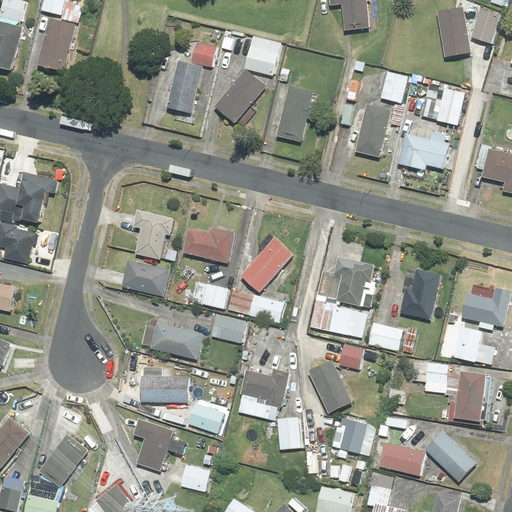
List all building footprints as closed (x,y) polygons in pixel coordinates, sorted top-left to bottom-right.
[(27,2),(17,0),(8,0),(4,18),(23,22),(27,2)] [(370,0),(334,0),(335,7),(346,5),(349,32),(374,29),(370,0)] [(468,8),(442,12),(449,58),(475,54),(468,8)] [(504,16),(485,10),(475,39),(494,45),(504,16)] [(81,25),(54,19),(43,67),(70,73),(81,25)] [(27,27),(0,21),(0,68),(17,72),(27,27)] [(237,39),(227,37),(225,49),(235,51),(237,39)] [(183,61),(171,109),(197,115),(208,67),(183,61)] [(251,70),(219,107),(240,125),(272,87),(251,70)] [(411,77),(392,73),(386,100),(406,104),(411,77)] [(350,101),(359,103),(363,83),(354,81),(350,101)] [(294,86),(281,137),(306,143),(311,120),(316,121),(321,104),(316,103),(319,92),(294,86)] [(469,95),(449,90),(445,103),(430,99),(425,119),(461,128),(469,95)] [(359,103),(350,101),(345,125),(354,127),(359,103)] [(396,110),(372,104),(360,152),(384,158),(396,110)] [(408,107),(397,105),(396,110),(393,124),(404,126),(408,107)] [(410,134),(403,165),(430,171),(431,166),(448,170),(454,145),(410,134)] [(511,153),(494,149),(487,178),(509,184),(507,192),(511,192),(511,153)] [(3,181),(0,193),(0,207),(18,212),(17,219),(36,224),(37,221),(45,223),(53,191),(58,192),(61,180),(29,172),(25,187),(3,181)] [(179,219),(143,210),(139,228),(146,230),(140,255),(165,261),(171,236),(175,237),(179,219)] [(21,224),(4,220),(0,239),(0,244),(9,246),(7,257),(31,262),(36,243),(39,243),(42,232),(20,227),(21,224)] [(194,229),(188,254),(232,265),(240,234),(216,228),(214,234),(194,229)] [(281,238),(245,276),(264,294),(300,256),(281,238)] [(181,252),(170,250),(168,261),(179,263),(181,252)] [(379,266),(344,257),(340,274),(346,276),(340,301),(366,307),(372,282),(375,283),(379,266)] [(133,261),(126,288),(168,298),(174,271),(133,261)] [(410,289),(404,313),(435,321),(446,275),(422,270),(417,291),(410,289)] [(0,284),(0,309),(15,313),(20,289),(0,284)] [(232,289),(211,284),(206,305),(227,310),(232,289)] [(471,294),(466,319),(508,328),(511,309),(511,291),(500,288),(498,300),(471,294)] [(289,306),(237,291),(232,310),(284,324),(289,306)] [(371,314),(343,309),(344,307),(329,304),(330,298),(321,297),(319,307),(315,329),(367,338),(371,314)] [(250,325),(222,316),(215,337),(244,346),(250,325)] [(162,324),(155,349),(201,361),(207,335),(162,324)] [(404,352),(416,354),(421,329),(404,326),(403,329),(376,324),(372,347),(403,353),(404,352)] [(483,345),(486,331),(464,326),(457,357),(496,366),(500,349),(483,345)] [(0,337),(0,366),(6,369),(16,344),(0,337)] [(368,350),(347,345),(343,367),(363,371),(368,350)] [(338,361),(314,372),(333,414),(357,404),(338,361)] [(417,362),(416,382),(428,383),(428,393),(450,395),(452,365),(417,362)] [(286,410),(295,373),(279,369),(277,376),(251,370),(245,395),(271,401),(269,406),(286,410)] [(494,375),(468,372),(462,420),(487,423),(494,375)] [(147,377),(147,403),(193,403),(194,378),(147,377)] [(407,391),(393,390),(392,405),(406,406),(407,391)] [(228,414),(199,404),(191,425),(220,435),(228,414)] [(16,418),(0,437),(0,468),(3,471),(35,434),(16,418)] [(303,418),(282,419),(284,451),(305,450),(303,418)] [(179,431),(144,420),(138,436),(150,440),(141,465),(165,473),(179,431)] [(349,421),(347,430),(349,430),(344,450),(374,457),(380,428),(349,421)] [(448,432),(429,451),(464,483),(482,464),(448,432)] [(73,434),(43,472),(65,489),(95,451),(73,434)] [(340,454),(343,442),(333,440),(330,452),(340,454)] [(429,452),(390,444),(385,469),(424,477),(429,452)] [(222,448),(213,445),(206,464),(216,467),(222,448)] [(319,454),(310,454),(312,475),(320,475),(319,454)] [(371,460),(360,459),(359,470),(369,471),(371,460)] [(216,472),(178,463),(173,484),(211,493),(216,472)] [(355,467),(347,464),(342,481),(351,483),(355,467)] [(391,506),(398,478),(378,473),(370,505),(378,507),(377,511),(411,511),(412,511),(391,506)] [(21,511),(29,482),(9,476),(0,508),(15,511),(21,511)] [(142,511),(123,486),(101,502),(108,511),(142,511)] [(354,511),(359,494),(327,487),(321,511),(354,511)] [(442,492),(437,511),(462,511),(466,498),(442,492)] [(59,511),(62,502),(32,495),(28,511),(59,511)] [(262,511),(236,497),(227,511),(262,511)]
